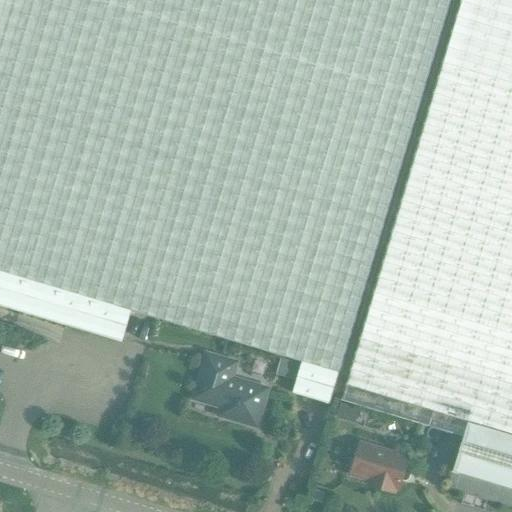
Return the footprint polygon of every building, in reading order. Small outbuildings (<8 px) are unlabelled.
[(0,0),(0,305),(121,342),(130,311),(151,317),(301,362),(292,392),(328,403),(448,0),(0,0)] [(511,0),(461,0),(342,400),(462,436),(467,422),(511,435),(511,0)] [(256,426),(267,389),(231,378),(235,363),(207,354),(194,398),(222,406),(220,415),(256,426)] [(511,435),(467,422),(462,436),(447,488),(511,507),(511,435)] [(401,480),(405,481),(409,479),(411,471),(409,467),(405,466),(407,457),(359,443),(350,474),(377,482),(375,487),(393,492),(395,487),(398,488),(401,480)] [(315,490),(312,500),(322,502),(325,493),(315,490)]
